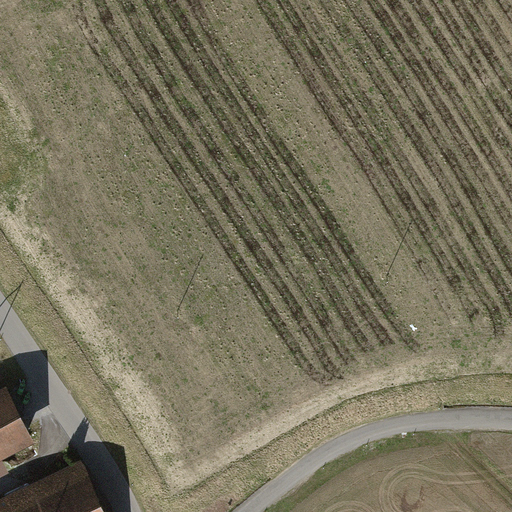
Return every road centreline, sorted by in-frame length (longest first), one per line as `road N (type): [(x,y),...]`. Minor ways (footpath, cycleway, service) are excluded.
road 1 (tertiary): [(511,418),(419,421),(367,434),(247,511)]
road 2 (tertiary): [(128,511),(0,310)]
